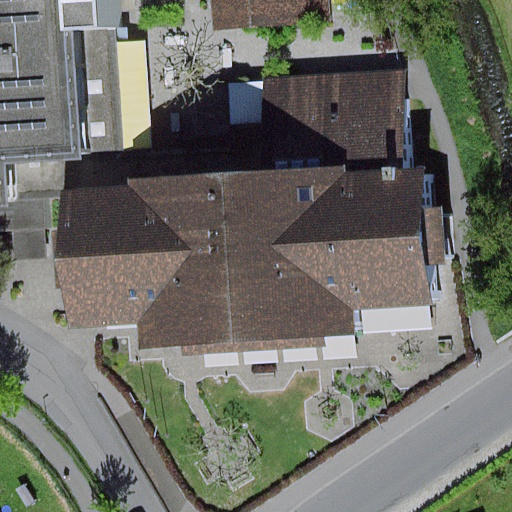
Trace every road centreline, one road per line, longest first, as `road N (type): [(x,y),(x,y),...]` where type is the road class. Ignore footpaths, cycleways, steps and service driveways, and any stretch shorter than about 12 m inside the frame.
road 1 (residential): [(0,345),(40,366),(101,435),(141,511)]
road 2 (residential): [(335,511),(511,391)]
